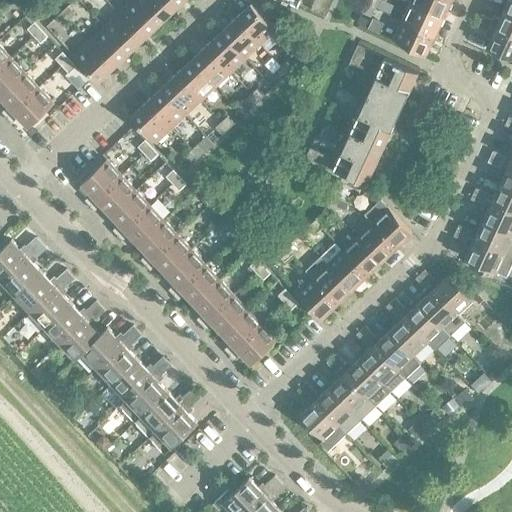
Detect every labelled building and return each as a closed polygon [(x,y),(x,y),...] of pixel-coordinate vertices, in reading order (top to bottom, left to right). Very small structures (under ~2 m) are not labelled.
[(158,24),(135,0),(130,0),(119,11),(143,37),(158,24)] [(173,10),(163,0),(135,0),(158,24),(173,10)] [(163,0),(173,10),(183,0),(163,0)] [(314,0),(311,9),(326,15),(332,0),(314,0)] [(450,0),(411,0),(411,1),(443,15),(450,0)] [(411,1),(402,19),(435,34),(443,15),(411,1)] [(276,28),(251,2),(235,17),(260,43),(276,28)] [(366,2),(362,11),(371,15),(375,6),(366,2)] [(62,10),(69,17),(75,12),(68,4),(62,10)] [(511,12),(504,8),(500,16),(495,14),(493,18),(487,15),(482,27),(488,30),(490,24),(496,26),(495,27),(511,34),(511,12)] [(62,10),(56,16),(62,23),(69,17),(62,10)] [(143,37),(119,11),(104,25),(129,51),(143,37)] [(487,15),(480,12),(475,23),(482,27),(487,15)] [(260,43),(235,17),(221,31),(245,57),(260,43)] [(402,19),(394,39),(426,53),(435,34),(402,19)] [(41,28),(34,21),(27,28),(34,34),(41,28)] [(486,46),(511,57),(511,34),(495,27),(496,26),(490,24),(488,30),(487,31),(489,35),(491,36),(486,46)] [(129,51),(104,25),(89,39),(114,65),(129,51)] [(41,28),(34,34),(40,41),(47,35),(41,28)] [(206,44),(231,71),(245,57),(221,31),(206,44)] [(89,39),(74,53),(73,53),(98,80),(114,65),(89,39)] [(0,43),(0,65),(11,56),(0,43)] [(376,62),(380,53),(372,50),(358,43),(349,63),(363,69),(368,59),(376,62)] [(191,58),(216,85),(231,71),(206,44),(191,58)] [(69,57),(62,50),(55,57),(62,64),(69,57)] [(418,71),(385,55),(333,168),(366,183),(418,71)] [(11,56),(0,65),(0,93),(25,70),(11,56)] [(69,57),(62,64),(68,71),(75,64),(69,57)] [(216,85),(191,58),(176,72),(201,99),(216,85)] [(281,65),(288,72),(294,66),(287,59),(281,65)] [(275,70),(282,78),(288,72),(281,65),(275,70)] [(25,70),(0,93),(0,95),(8,104),(2,110),(7,116),(39,85),(25,70)] [(161,86),(186,113),(201,99),(176,72),(161,86)] [(303,83),(298,79),(291,86),(296,90),(303,83)] [(39,85),(7,116),(12,121),(18,115),(28,125),(54,101),(39,85)] [(186,113),(161,86),(147,100),(171,127),(186,113)] [(251,93),(258,100),(264,94),(257,87),(251,93)] [(245,98),(252,106),(258,100),(251,93),(245,98)] [(147,100),(131,115),(156,141),(171,127),(147,100)] [(221,120),(229,128),(235,122),(228,115),(221,120)] [(215,126),(222,134),(229,128),(221,120),(215,126)] [(144,152),(151,146),(145,138),(138,145),(144,152)] [(192,148),(199,156),(205,150),(198,143),(192,148)] [(151,159),(158,152),(151,146),(144,152),(151,159)] [(306,155),(321,162),(328,166),(332,156),(310,146),(306,155)] [(185,154),(193,162),(199,156),(192,148),(185,154)] [(493,149),(488,160),(494,164),(500,152),(493,149)] [(500,152),(494,164),(501,167),(506,155),(500,152)] [(122,174),(107,158),(82,182),(91,192),(85,199),(90,204),(122,174)] [(511,164),(509,163),(500,182),(511,187),(511,164)] [(173,182),(179,175),(173,168),(166,175),(173,182)] [(110,212),(136,189),(122,174),(90,204),(95,209),(101,203),(110,212)] [(186,182),(185,182),(179,175),(173,182),(179,189),(186,182)] [(511,187),(500,182),(491,200),(511,209),(511,187)] [(330,192),(339,196),(343,187),(334,183),(330,192)] [(482,189),(476,186),(471,198),(477,201),(482,189)] [(136,189),(110,212),(119,222),(112,228),(117,234),(150,203),(136,189)] [(487,210),(483,219),(511,231),(511,209),(491,200),(486,198),(489,192),(482,189),(477,201),(483,203),(481,207),(487,210)] [(209,204),(216,197),(210,190),(202,197),(209,204)] [(330,192),(326,201),(335,205),(339,196),(330,192)] [(216,210),(223,204),(216,197),(209,204),(216,210)] [(364,214),(371,221),(395,247),(411,232),(387,206),(380,199),(364,214)] [(150,203),(117,234),(122,239),(129,233),(138,242),(164,218),(150,203)] [(328,219),(321,212),(314,219),(321,226),(328,219)] [(145,263),(178,233),(164,218),(138,242),(147,252),(140,258),(145,263)] [(321,226),(314,219),(307,225),(314,233),(321,226)] [(511,231),(483,219),(474,237),(511,254),(511,231)] [(244,227),(238,220),(231,227),(237,233),(244,227)] [(395,247),(371,221),(357,234),(381,260),(395,247)] [(465,226),(459,223),(453,234),(460,237),(465,226)] [(511,263),(511,254),(474,237),(469,235),(472,229),(465,226),(460,237),(466,240),(467,246),(470,247),(465,257),(506,276),(511,263)] [(232,238),(233,238),(240,246),(251,234),(244,227),(237,233),(232,238)] [(166,272),(192,248),(178,233),(145,263),(150,269),(157,262),(166,272)] [(357,234),(342,248),(366,274),(381,260),(357,234)] [(46,245),(37,236),(32,241),(41,250),(46,245)] [(0,277),(1,278),(27,254),(12,238),(0,248),(0,277)] [(298,247),(291,240),(285,247),(291,254),(298,247)] [(41,250),(32,241),(27,246),(35,255),(41,250)] [(291,254),(285,247),(278,254),(284,260),(291,254)] [(192,248),(166,272),(175,281),(168,288),(174,293),(206,263),(192,248)] [(342,248),(327,262),(351,288),(366,274),(342,248)] [(27,254),(1,278),(16,294),(42,270),(27,254)] [(305,269),(312,276),(337,302),(351,288),(327,262),(320,255),(305,269)] [(257,271),(264,264),(257,257),(250,264),(257,271)] [(206,263),(174,293),(178,298),(185,292),(194,302),(220,278),(206,263)] [(264,264),(257,271),(263,278),(270,271),(264,264)] [(75,276),(67,267),(61,272),(70,281),(75,276)] [(415,277),(421,283),(430,274),(425,268),(415,277)] [(42,270),(16,294),(31,310),(56,286),(61,282),(65,286),(70,281),(61,272),(56,277),(53,282),(42,270)] [(458,313),(474,298),(449,273),(434,287),(458,313)] [(425,295),(419,301),(443,327),(450,334),(465,320),(458,313),(434,287),(430,283),(435,279),(430,274),(421,283),(425,288),(421,291),(425,295)] [(321,317),(337,302),(312,276),(296,291),(321,317)] [(220,278),(194,302),(203,311),(196,317),(201,323),(234,293),(220,278)] [(56,286),(31,310),(45,326),(71,301),(56,286)] [(284,301),(291,294),(285,287),(278,294),(284,301)] [(234,293),(201,323),(206,328),(213,322),(222,331),(248,307),(234,293)] [(291,308),(298,301),(291,294),(284,301),(291,308)] [(478,294),(474,298),(477,302),(479,300),(486,308),(489,305),(478,294)] [(391,311),(400,302),(395,296),(386,305),(391,311)] [(105,308),(96,299),(91,303),(100,313),(105,308)] [(71,301),(45,326),(60,341),(86,317),(71,301)] [(443,327),(419,301),(404,315),(429,341),(443,327)] [(400,319),(390,329),(414,355),(429,341),(404,315),(401,311),(405,307),(400,302),(391,311),(396,316),(396,315),(400,319)] [(100,313),(91,303),(86,309),(94,318),(100,313)] [(248,307),(222,331),(231,341),(224,347),(229,353),(262,322),(248,307)] [(86,317),(60,341),(75,358),(83,351),(82,350),(101,333),(100,332),(86,317)] [(251,362),(274,340),(276,338),(262,322),(229,353),(234,358),(241,352),(251,362)] [(136,337),(142,332),(133,323),(128,328),(136,337)] [(357,333),(362,338),(371,329),(366,324),(357,333)] [(97,366),(123,342),(108,326),(100,332),(101,333),(82,350),(83,351),(97,366)] [(136,337),(128,328),(123,333),(131,342),(136,337)] [(371,346),(360,357),(391,390),(406,376),(375,343),(371,339),(376,334),(371,329),(362,338),(366,343),(367,342),(371,346)] [(414,355),(390,329),(375,343),(406,376),(420,362),(414,355)] [(112,382),(138,358),(123,342),(97,366),(112,382)] [(327,361),(332,366),(341,358),(336,352),(327,361)] [(166,369),(171,364),(163,355),(158,360),(166,369)] [(360,357),(345,371),(376,404),(391,390),(360,357)] [(112,382),(127,397),(127,398),(152,373),(138,358),(112,382)] [(361,418),(376,404),(345,371),(341,367),(346,363),(341,358),(332,366),(336,371),(335,372),(335,376),(337,378),(330,385),(361,418)] [(166,369),(158,360),(152,364),(161,373),(166,369)] [(499,362),(492,369),(498,375),(505,368),(499,362)] [(127,398),(127,397),(119,404),(134,420),(167,389),(152,373),(127,398)] [(298,388),(303,394),(311,386),(306,380),(298,388)] [(330,385),(315,399),(339,425),(346,432),(361,418),(330,385)] [(196,400),(201,395),(193,386),(187,391),(196,400)] [(311,386),(303,394),(307,399),(316,391),(311,386)] [(466,388),(455,397),(461,406),(473,397),(466,388)] [(167,389),(134,420),(149,436),(182,405),(167,389)] [(196,400),(187,391),(182,396),(190,405),(196,400)] [(454,398),(443,406),(449,414),(460,406),(454,398)] [(339,425),(315,399),(300,414),(324,439),(339,425)] [(182,405),(149,436),(164,452),(197,421),(182,405)] [(436,408),(427,416),(434,424),(442,416),(436,408)] [(418,420),(409,429),(418,438),(427,430),(418,420)] [(403,434),(394,442),(403,451),(411,443),(403,434)] [(387,448),(378,457),(387,466),(396,457),(387,448)] [(278,488),(283,483),(275,474),(269,479),(278,488)] [(361,475),(354,481),(363,491),(370,484),(361,475)] [(226,503),(234,511),(243,511),(264,492),(249,476),(232,492),(228,488),(214,501),(220,508),(226,503)] [(278,488),(269,479),(264,484),(273,493),(278,488)] [(275,511),(279,508),(264,492),(243,511),(275,511)]
